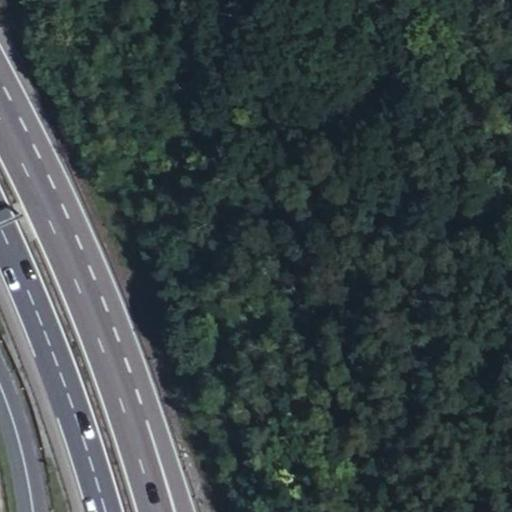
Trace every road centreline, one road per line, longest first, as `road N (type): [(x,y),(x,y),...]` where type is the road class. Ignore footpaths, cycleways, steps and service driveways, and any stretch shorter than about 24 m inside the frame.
road 1 (trunk): [(129,407),(41,176),(0,94)]
road 2 (trunk): [(0,224),(74,405),(107,511)]
road 3 (secondary): [(0,394),(24,511)]
